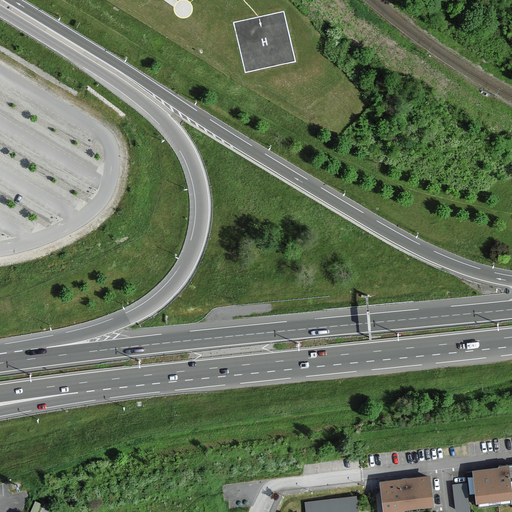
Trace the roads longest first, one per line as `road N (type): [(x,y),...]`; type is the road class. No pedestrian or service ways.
road 1 (motorway): [(511,281),(402,241),(12,0)]
road 2 (motorway): [(0,10),(149,107),(189,153),(202,201),(190,260),(150,305),(0,357)]
road 3 (motorway): [(511,308),(0,362)]
road 4 (motorway): [(196,370),(511,337)]
road 5 (motorway): [(0,410),(196,370)]
road 6 (motorway): [(0,394),(196,370)]
road 7 (residential): [(256,511),(275,484),(361,474)]
